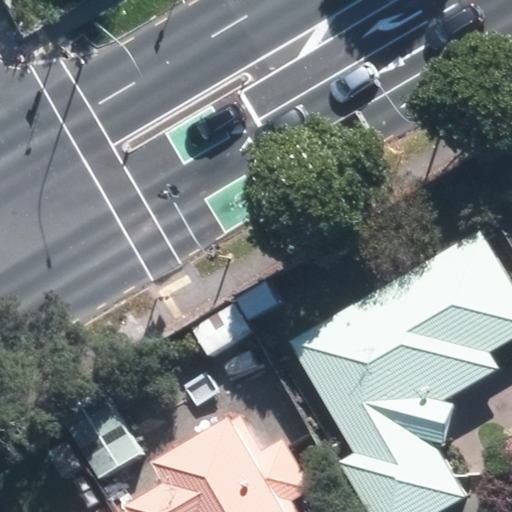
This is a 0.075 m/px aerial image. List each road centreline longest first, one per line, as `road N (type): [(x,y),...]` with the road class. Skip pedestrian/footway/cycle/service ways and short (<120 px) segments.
road 1 (primary): [(9,158),(170,67),(361,22)]
road 2 (primary): [(361,22),(232,165),(87,258)]
